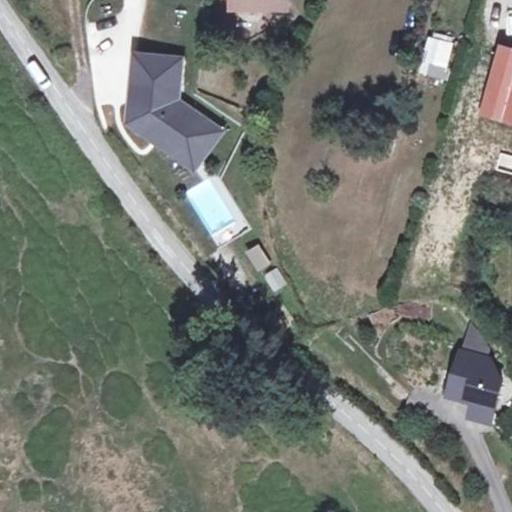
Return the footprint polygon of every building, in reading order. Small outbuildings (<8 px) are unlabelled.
[(452,43),(428,37),(420,63),(445,70),(452,43)] [(194,63),(149,56),(140,124),(154,134),(157,131),(168,139),(168,146),(180,155),(194,152),(215,125),(188,104),(194,63)] [(229,137),(215,125),(194,152),(180,155),(203,172),(229,137)] [(154,134),(168,146),(168,139),(157,131),(154,134)] [(259,272),(273,264),(260,242),(247,250),(259,272)] [(452,391),(478,398),(496,403),(504,374),(494,355),(462,349),(452,391)] [(492,417),(496,403),(478,398),(475,412),(492,417)] [(511,421),(492,417),(511,440),(511,439),(511,421)]
